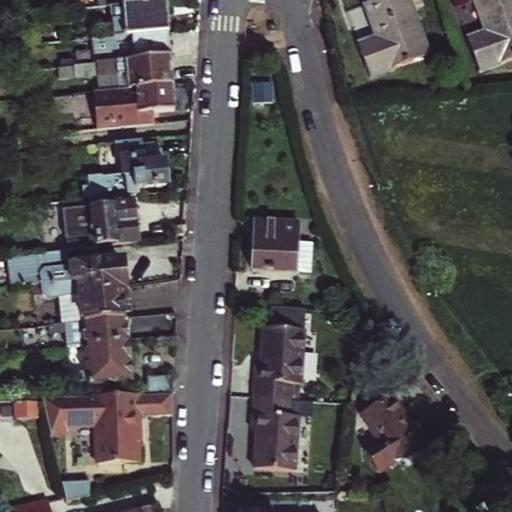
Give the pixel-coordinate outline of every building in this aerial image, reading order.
[(368,77),(427,55),(406,0),(379,0),(364,6),(377,39),(357,47),(368,77)] [(477,71),(511,57),(511,0),(473,0),(486,33),(466,41),(477,71)] [(115,38),(166,34),(163,3),(121,7),(110,8),(113,38),(115,38)] [(168,58),(166,34),(115,38),(116,52),(74,56),(75,67),(168,58)] [(171,86),(168,58),(75,67),(59,68),(60,80),(118,74),(118,77),(128,76),(129,90),(171,86)] [(173,111),(171,86),(129,90),(93,94),(97,131),(153,125),(152,113),(173,111)] [(75,114),(72,95),(48,98),(50,117),(75,114)] [(81,181),(83,201),(137,195),(137,193),(143,192),(143,188),(166,185),(163,165),(159,165),(158,154),(151,149),(121,153),(124,179),(100,181),(100,178),(81,181)] [(71,252),(136,245),(132,205),(111,207),(111,210),(67,215),(71,252)] [(297,240),(298,223),(255,221),(253,271),(308,273),(309,241),(297,240)] [(93,293),(121,290),(118,262),(69,266),(68,253),(8,259),(10,287),(29,285),(92,279),(93,293)] [(79,295),(82,323),(124,319),(121,290),(93,293),(92,279),(29,285),(30,294),(41,293),(48,298),(79,295)] [(290,386),(303,387),(309,313),(275,310),(273,332),(267,331),(265,363),(260,363),(257,401),(289,403),(290,386)] [(50,347),(84,345),(126,342),(124,319),(82,323),(48,325),(50,347)] [(126,342),(84,345),(86,370),(73,372),(74,377),(69,378),(69,386),(130,380),(126,342)] [(147,375),(145,393),(170,395),(171,377),(147,375)] [(140,393),(95,394),(97,462),(137,461),(137,439),(136,428),(141,428),(140,418),(170,418),(170,395),(145,393),(140,393)] [(390,440),(372,452),(386,473),(431,443),(400,395),(373,412),(390,440)] [(254,438),(259,438),(256,470),(296,473),(300,419),(288,418),(289,403),(257,401),(254,438)] [(83,487),(62,491),(65,503),(86,499),(83,487)] [(50,511),(49,502),(14,509),(14,511),(50,511)]
